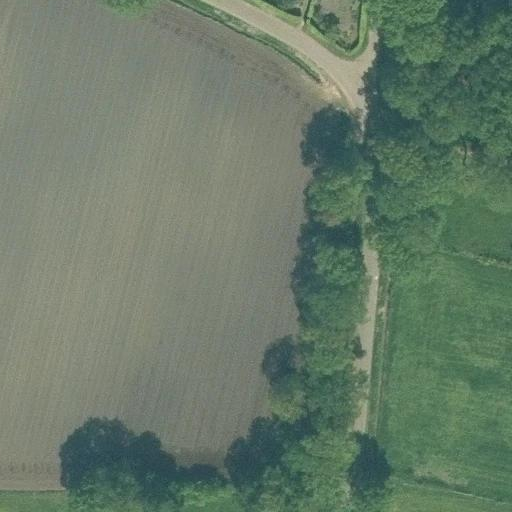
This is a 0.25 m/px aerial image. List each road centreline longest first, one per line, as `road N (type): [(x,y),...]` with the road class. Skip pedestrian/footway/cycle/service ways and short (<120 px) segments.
road 1 (unclassified): [(347,511),(377,161),(365,105),(347,79)]
road 2 (unclassified): [(347,79),(304,43),(222,0)]
